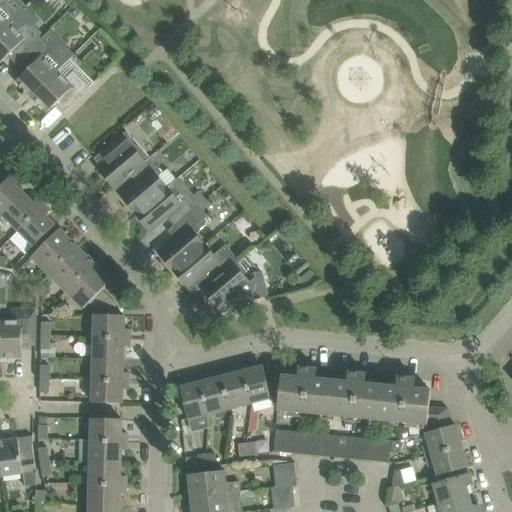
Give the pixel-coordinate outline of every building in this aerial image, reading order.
[(0,0),(0,33),(18,15),(3,0),(0,0)] [(75,8),(68,15),(75,22),(82,15),(75,8)] [(18,15),(0,33),(0,64),(8,56),(16,65),(42,39),(40,36),(42,34),(31,22),(28,25),(18,15)] [(22,96),(28,101),(58,71),(50,64),(58,55),(42,39),(16,65),(25,73),(16,82),(26,91),(22,96)] [(58,71),(28,101),(34,107),(38,103),(47,113),(56,105),(64,113),(90,87),(74,71),(65,79),(58,71)] [(153,105),(145,112),(150,118),(159,111),(153,105)] [(150,158),(128,132),(108,149),(116,157),(100,171),(115,189),(131,175),(150,158)] [(172,184),(150,158),(131,175),(138,183),(121,197),(136,214),(172,184)] [(0,188),(0,212),(3,215),(24,194),(15,185),(19,181),(13,174),(3,184),(3,185),(0,188)] [(172,184),(136,214),(151,231),(167,218),(174,226),(175,227),(194,210),(205,200),(198,192),(194,195),(179,178),(176,180),(177,180),(172,184)] [(24,194),(3,215),(18,231),(44,205),(38,199),(34,204),(24,194)] [(159,254),(174,271),(205,245),(196,234),(201,230),(206,225),(206,222),(204,219),(207,217),(203,212),(210,206),(205,200),(194,210),(175,227),(174,226),(168,232),(176,240),(159,254)] [(44,205),(18,231),(34,246),(55,225),(46,215),(50,211),(44,205)] [(59,229),(32,257),(84,309),(89,303),(95,309),(117,304),(103,290),(111,281),(59,229)] [(205,245),(174,271),(189,289),(205,275),(212,283),(234,265),(234,264),(239,260),(226,245),(214,256),(205,245)] [(245,278),(234,265),(212,283),(203,290),(218,308),(237,292),(245,301),(268,295),(262,272),(248,276),(245,278)] [(44,299),(51,293),(31,273),(25,280),(44,299)] [(95,309),(95,315),(94,337),(130,338),(130,330),(124,330),(125,316),(116,316),(117,304),(95,309)] [(0,321),(0,339),(0,364),(9,364),(9,358),(22,358),(22,344),(35,343),(36,308),(13,308),(13,321),(0,321)] [(42,322),(42,336),(51,336),(51,322),(42,322)] [(50,350),(51,336),(42,336),(41,350),(50,350)] [(94,337),(94,359),(124,360),(124,347),(130,347),(130,338),(94,337)] [(94,359),(93,381),(129,381),(129,373),(123,373),(124,360),(94,359)] [(41,365),(40,379),(49,379),(50,365),(41,365)] [(242,372),(250,403),(271,398),(263,367),(242,372)] [(428,423),(430,432),(453,425),(448,409),(429,407),(431,391),(414,389),(415,379),(398,377),(397,387),(365,384),(366,374),(348,372),(347,383),(316,380),(317,369),(299,368),(298,378),(281,376),(278,410),(428,424),(427,424),(428,423)] [(222,377),(230,409),(250,403),(242,372),(222,377)] [(202,382),(210,414),(230,409),(222,377),(202,382)] [(49,393),(49,379),(40,379),(40,393),(49,393)] [(129,390),(129,381),(93,381),(92,403),(122,403),(123,390),(129,390)] [(188,419),(210,414),(202,382),(180,388),(188,419)] [(48,440),(48,425),(48,418),(39,417),(39,439),(48,440)] [(92,419),(91,441),(127,442),(128,433),(122,433),(122,419),(92,419)] [(423,445),(426,456),(462,446),(456,425),(453,425),(430,432),(426,433),(429,444),(423,445)] [(276,430),(274,452),(389,463),(390,452),(394,452),(395,441),(276,430)] [(0,441),(0,466),(2,477),(23,473),(25,487),(37,485),(37,478),(34,458),(21,460),(18,439),(0,441)] [(91,441),(91,463),(121,463),(121,450),(127,450),(127,442),(91,441)] [(240,457),(257,455),(255,442),(238,444),(240,457)] [(468,467),(462,446),(426,456),(429,466),(435,465),(438,475),(468,467)] [(39,449),(41,462),(49,461),(47,447),(39,449)] [(199,467),(216,466),(214,453),(197,455),(199,467)] [(273,466),(275,487),(292,485),(297,485),(294,462),(272,460),(264,461),(265,467),(273,466)] [(51,475),(49,461),(41,462),(43,476),(51,475)] [(91,463),(90,484),(126,485),(126,477),(121,476),(121,463),(91,463)] [(394,471),(391,489),(405,485),(400,470),(394,471)] [(188,475),(191,497),(241,491),(240,481),(226,483),(225,471),(188,475)] [(433,483),(439,504),(468,495),(465,485),(472,483),(469,473),(433,483)] [(90,484),(90,506),(120,506),(120,493),(126,493),(126,485),(90,484)] [(271,488),(273,509),(291,507),(295,507),(292,485),(275,487),(271,488)] [(45,491),(36,490),(36,503),(45,505),(45,491)] [(192,511),(243,511),(241,491),(191,497),(192,511)] [(439,504),(441,511),(480,511),(478,504),(472,506),(468,495),(439,504)] [(36,503),(35,511),(44,511),(45,505),(36,503)] [(389,505),(390,511),(399,511),(397,503),(389,505)]
